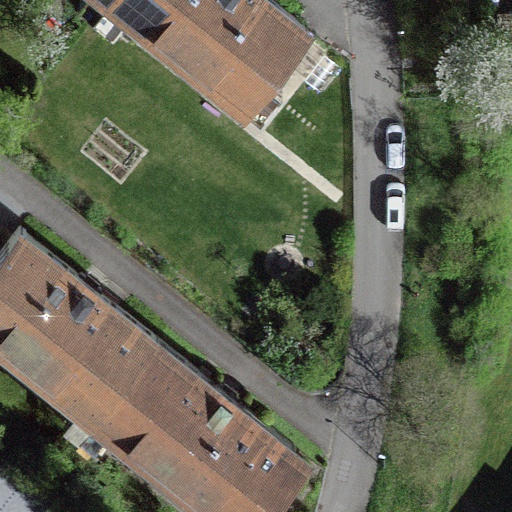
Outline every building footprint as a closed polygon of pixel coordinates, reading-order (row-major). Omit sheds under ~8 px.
[(104,0),(79,0),(77,2),(93,14),(104,0)] [(274,0),(104,0),(93,14),(113,31),(128,12),(259,117),(281,89),(266,77),(307,26),(274,0)] [(511,65),(511,15),(501,16),(504,66),(511,65)] [(158,335),(20,225),(0,250),(0,337),(79,401),(65,419),(81,432),(158,335)] [(305,453),(158,335),(81,432),(95,443),(109,426),(216,511),(262,511),(260,510),(305,453)]
